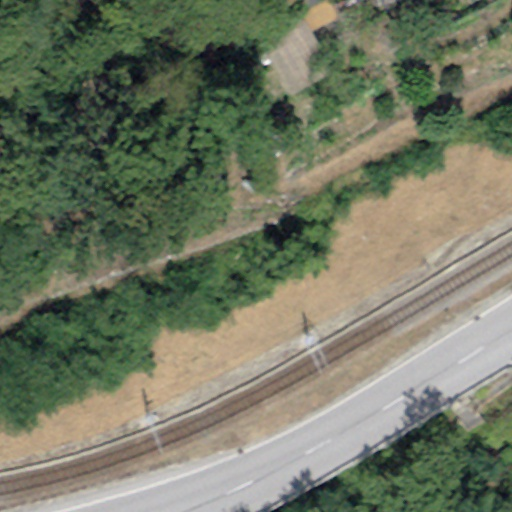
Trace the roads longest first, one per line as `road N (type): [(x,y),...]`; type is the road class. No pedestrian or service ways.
road 1 (secondary): [(511,331),(323,443),(184,511)]
road 2 (track): [(0,140),(146,88),(309,0)]
road 3 (track): [(111,0),(0,67)]
